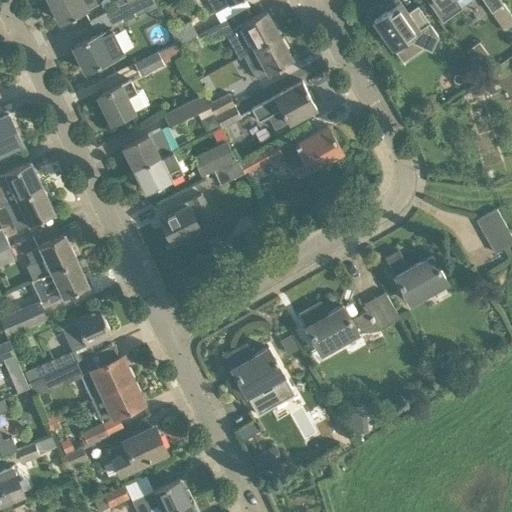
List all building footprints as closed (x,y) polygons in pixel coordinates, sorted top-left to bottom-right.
[(49,0),(60,22),(96,4),(94,0),(49,0)] [(130,0),(116,7),(124,22),(156,6),(153,0),(130,0)] [(207,0),(215,13),(236,0),(207,0)] [(425,0),(440,22),(460,8),(460,7),(455,0),(425,0)] [(403,16),(403,15),(395,4),(372,20),(381,33),(378,40),(389,45),(393,50),(399,58),(418,45),(423,47),(431,51),(437,37),(417,7),(403,16)] [(511,18),(502,4),(490,12),(502,30),(511,23),(511,18)] [(240,25),(254,49),(279,35),(266,10),(240,25)] [(178,45),(197,35),(189,21),(170,31),(178,45)] [(231,32),(225,21),(206,31),(212,42),(231,32)] [(85,72),(111,58),(122,52),(116,39),(110,27),(72,47),(85,72)] [(292,59),(279,35),(254,49),(262,62),(250,69),(256,80),(292,59)] [(135,63),(141,76),(164,65),(164,64),(181,56),(176,44),(158,53),(158,52),(135,63)] [(236,61),(206,71),(213,91),(243,81),(236,61)] [(111,122),(133,111),(148,103),(141,89),(136,92),(129,79),(97,95),(111,122)] [(259,121),(267,117),(274,129),(318,105),(309,90),(307,91),(302,81),(252,109),(259,121)] [(235,106),(228,93),(208,103),(210,107),(215,116),(235,106)] [(203,94),(163,113),(170,127),(210,107),(208,103),(203,94)] [(221,128),(241,118),(235,106),(215,116),(221,128)] [(0,152),(21,142),(8,114),(0,118),(0,152)] [(212,114),(201,120),(207,131),(218,125),(212,114)] [(310,167),(321,161),(322,162),(342,151),(326,125),(285,149),(290,160),(300,154),(305,162),(306,161),(310,167)] [(237,160),(228,142),(221,127),(211,132),(218,146),(193,158),(202,177),(214,171),(237,160)] [(134,169),(161,156),(172,150),(160,128),(122,147),(134,169)] [(240,163),(245,173),(246,176),(286,153),(279,141),(240,163)] [(172,150),(161,156),(134,169),(145,191),(183,172),(172,150)] [(238,160),(237,160),(214,171),(221,185),(245,173),(240,163),(238,160)] [(0,174),(0,206),(4,204),(42,186),(30,161),(0,174)] [(4,204),(11,220),(10,221),(15,231),(54,213),(42,186),(4,204)] [(170,242),(183,235),(189,247),(206,239),(194,218),(198,216),(199,216),(210,211),(201,193),(190,198),(191,202),(187,204),(185,201),(172,207),(173,211),(158,218),(170,242)] [(502,219),(496,209),(496,208),(476,219),(482,230),(502,219)] [(508,230),(502,219),(482,230),(488,241),(508,230)] [(0,250),(9,246),(0,229),(0,250)] [(495,253),(511,243),(511,236),(508,230),(488,241),(495,253)] [(25,251),(30,261),(31,264),(38,261),(44,274),(76,259),(64,234),(25,251)] [(0,266),(15,259),(9,246),(0,250),(0,266)] [(431,254),(408,267),(398,250),(385,257),(395,274),(393,275),(410,304),(447,283),(431,254)] [(76,259),(44,274),(31,281),(43,306),(62,298),(61,297),(88,285),(76,259)] [(399,318),(384,292),(363,304),(378,330),(399,318)] [(45,317),(37,300),(0,316),(0,321),(7,335),(45,317)] [(298,313),(305,325),(304,326),(321,355),(358,333),(342,305),(327,313),(320,301),(298,313)] [(57,320),(72,351),(83,345),(111,332),(99,307),(75,320),(72,313),(57,320)] [(291,335),(279,341),(287,355),(298,349),(291,335)] [(0,342),(0,359),(14,353),(8,339),(0,342)] [(268,347),(253,355),(246,343),(224,355),(231,368),(230,368),(245,395),(267,383),(282,375),(284,374),(268,347)] [(91,398),(101,393),(133,378),(122,355),(96,367),(90,354),(88,355),(53,371),(28,383),(30,387),(35,398),(80,377),(91,398)] [(23,373),(28,383),(53,371),(49,361),(23,373)] [(133,378),(101,393),(91,398),(90,399),(100,420),(111,414),(112,417),(144,402),(133,378)] [(13,383),(17,393),(28,388),(24,379),(13,383)] [(363,431),(360,405),(348,407),(351,432),(363,431)] [(242,439),(260,429),(256,420),(237,430),(242,439)] [(81,431),(87,444),(108,434),(102,421),(81,431)] [(106,448),(112,460),(119,474),(167,451),(154,424),(106,448)] [(3,440),(0,433),(0,453),(1,456),(15,450),(17,449),(11,437),(3,440)] [(66,453),(74,449),(69,438),(60,442),(66,453)] [(34,442),(17,449),(15,450),(21,463),(40,455),(34,442)] [(274,445),(250,457),(258,473),(283,461),(274,445)] [(87,460),(81,447),(64,455),(70,468),(87,460)] [(0,503),(25,493),(13,466),(0,471),(0,503)] [(147,511),(165,511),(190,500),(179,478),(153,490),(153,491),(133,501),(138,511),(145,508),(147,511)] [(128,497),(123,485),(93,499),(99,511),(128,497)] [(195,511),(190,500),(165,511),(195,511)]
